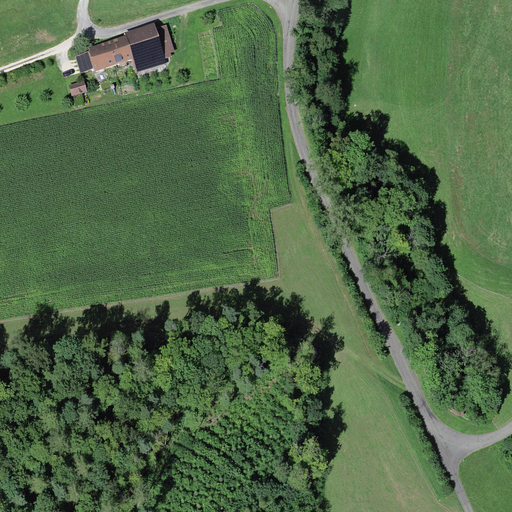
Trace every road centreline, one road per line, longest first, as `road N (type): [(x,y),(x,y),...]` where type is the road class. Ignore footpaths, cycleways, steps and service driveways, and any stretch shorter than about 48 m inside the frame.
road 1 (track): [(289,0),(297,142),(442,445)]
road 2 (track): [(220,0),(89,35),(83,0)]
